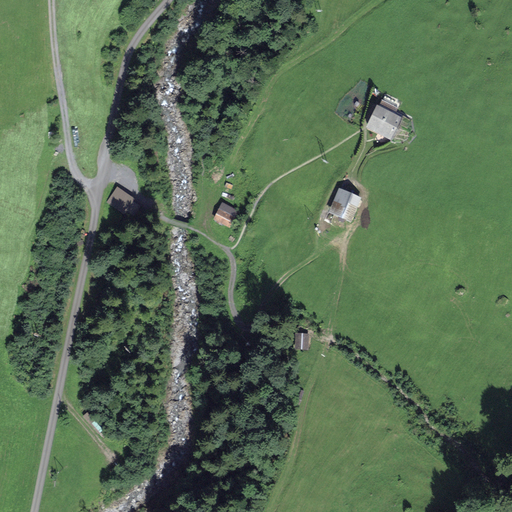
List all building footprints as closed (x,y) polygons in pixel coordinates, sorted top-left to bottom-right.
[(378,107),(369,126),(390,136),(399,118),(378,107)] [(137,200),(117,187),(107,202),(126,217),(137,200)] [(352,222),(362,198),(339,189),(329,212),(352,222)] [(222,203),(213,220),(230,229),(239,212),(222,203)] [(309,351),(309,334),(295,333),(294,350),(309,351)]
